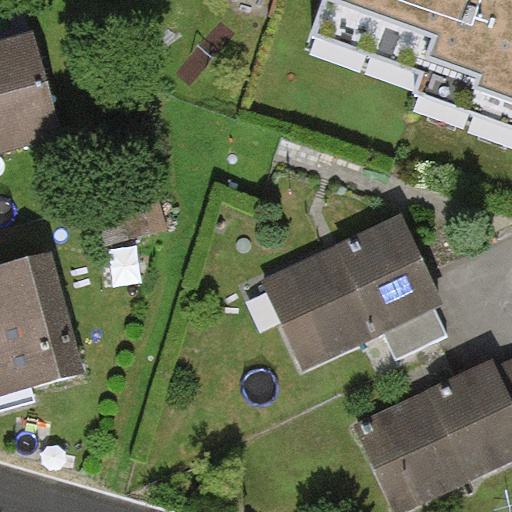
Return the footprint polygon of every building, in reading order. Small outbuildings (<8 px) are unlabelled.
[(511,0),(324,0),(311,37),(312,43),(425,84),(418,104),(511,138),(511,0)] [(36,54),(0,64),(0,172),(65,154),(36,54)] [(406,231),(263,295),(304,386),(447,322),(406,231)] [(53,266),(0,279),(0,417),(86,395),(53,266)] [(511,408),(496,373),(363,433),(398,511),(430,511),(511,475),(511,408)]
